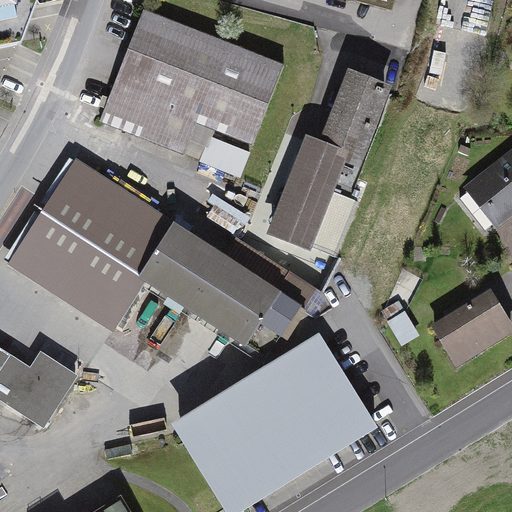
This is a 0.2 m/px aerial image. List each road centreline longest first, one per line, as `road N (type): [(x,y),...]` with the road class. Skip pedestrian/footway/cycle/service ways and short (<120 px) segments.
road 1 (residential): [(330,511),(511,397)]
road 2 (residential): [(81,0),(32,141),(0,185)]
